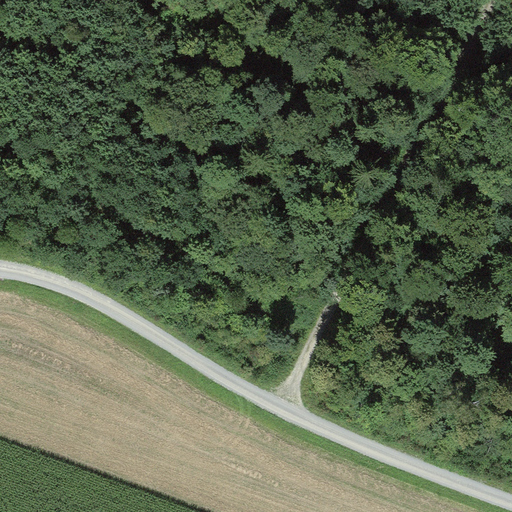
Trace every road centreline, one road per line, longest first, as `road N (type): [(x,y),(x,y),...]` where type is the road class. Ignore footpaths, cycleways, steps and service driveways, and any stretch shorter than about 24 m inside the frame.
road 1 (track): [(511,504),(329,435),(34,289),(0,287)]
road 2 (track): [(280,411),(487,0)]
